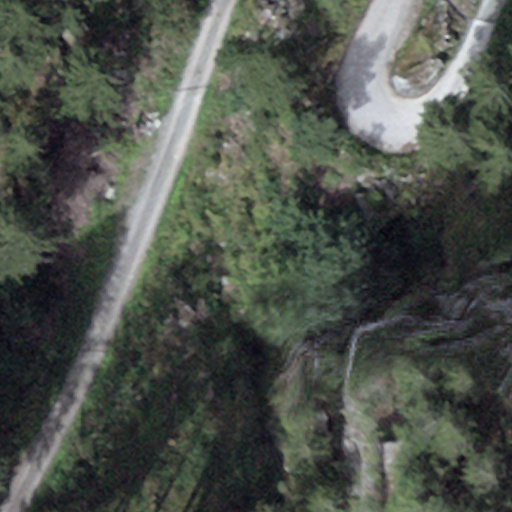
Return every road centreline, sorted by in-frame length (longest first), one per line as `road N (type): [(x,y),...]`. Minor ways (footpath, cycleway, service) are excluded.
road 1 (track): [(230,0),(90,357),(3,511)]
road 2 (track): [(493,0),(441,108),(412,124),(380,120),(358,67),(396,0)]
